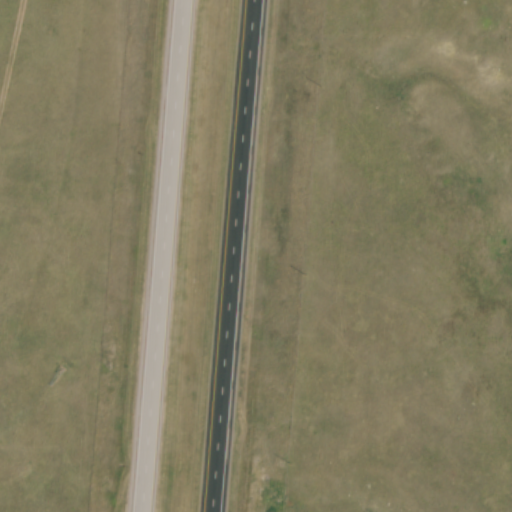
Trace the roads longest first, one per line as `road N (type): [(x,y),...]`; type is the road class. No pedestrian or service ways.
road 1 (trunk): [(213,511),(257,0)]
road 2 (trunk): [(182,0),(141,511)]
